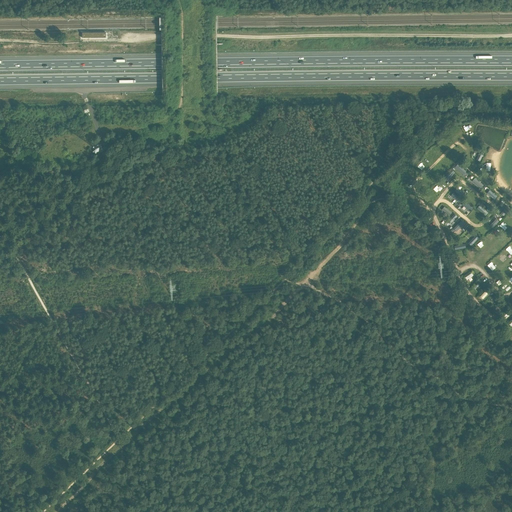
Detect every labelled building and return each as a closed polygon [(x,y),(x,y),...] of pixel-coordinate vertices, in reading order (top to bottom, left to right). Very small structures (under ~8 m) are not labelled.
[(481,150),(476,160),(480,161),(485,151),(481,150)] [(458,164),(455,167),(464,174),(466,171),(458,164)] [(452,169),(445,177),(448,180),(455,172),(452,169)] [(475,178),(472,181),(481,188),(483,185),(475,178)] [(457,188),(455,191),(463,198),(466,195),(457,188)] [(490,190),(487,193),(495,200),(497,197),(490,190)] [(453,193),(451,196),(459,203),(462,200),(453,193)] [(465,202),(462,205),(471,212),(473,209),(465,202)] [(480,205),(477,208),(486,216),(488,212),(480,205)] [(507,206),(501,214),(504,216),(510,208),(507,206)] [(444,207),(442,210),(449,216),(452,213),(444,207)] [(454,214),(447,222),(450,224),(457,216),(454,214)] [(496,219),(490,225),(493,228),(499,221),(496,219)] [(461,221),(454,229),(457,231),(464,223),(461,221)] [(476,235),(468,243),(471,246),(478,238),(476,235)] [(488,288),(480,296),(483,299),(491,291),(488,288)] [(511,312),(510,310),(503,317),(505,319),(511,312)]
